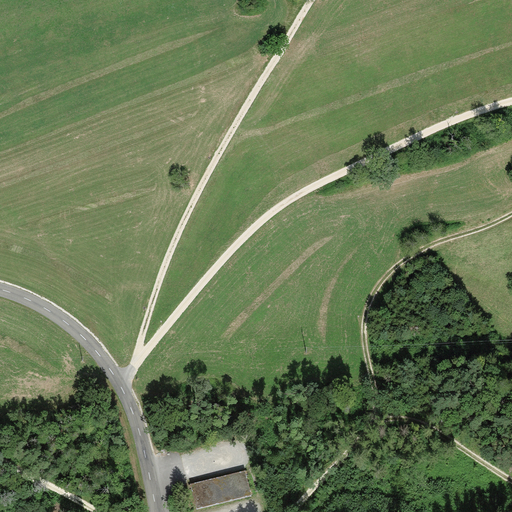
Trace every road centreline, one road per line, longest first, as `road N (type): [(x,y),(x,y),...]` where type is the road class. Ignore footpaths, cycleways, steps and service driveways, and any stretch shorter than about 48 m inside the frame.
road 1 (track): [(119,388),(135,356),(217,264),(291,196),(511,100)]
road 2 (track): [(285,511),(377,416),(362,336),(376,284),(407,257),(511,214)]
road 3 (track): [(310,0),(196,189),(135,356)]
road 4 (tertiary): [(0,291),(40,307),(103,361),(129,413),(154,511)]
road 5 (track): [(511,477),(449,434),(377,416)]
